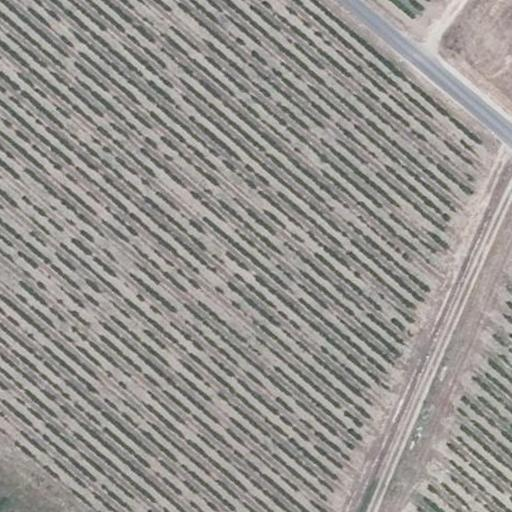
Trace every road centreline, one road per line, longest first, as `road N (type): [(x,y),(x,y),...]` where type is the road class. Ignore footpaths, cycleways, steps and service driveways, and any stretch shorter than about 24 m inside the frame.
road 1 (track): [(344,511),(440,269),(511,150)]
road 2 (unclassified): [(511,142),(350,0)]
